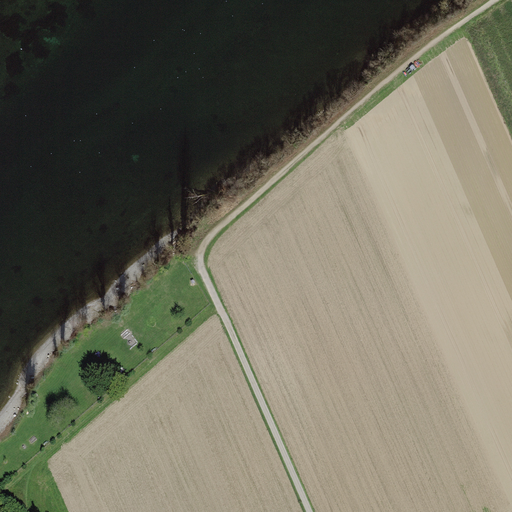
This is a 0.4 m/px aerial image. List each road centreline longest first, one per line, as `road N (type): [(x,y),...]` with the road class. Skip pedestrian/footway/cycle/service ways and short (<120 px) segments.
road 1 (track): [(196,253),(433,42),(496,0)]
road 2 (track): [(310,511),(196,253)]
